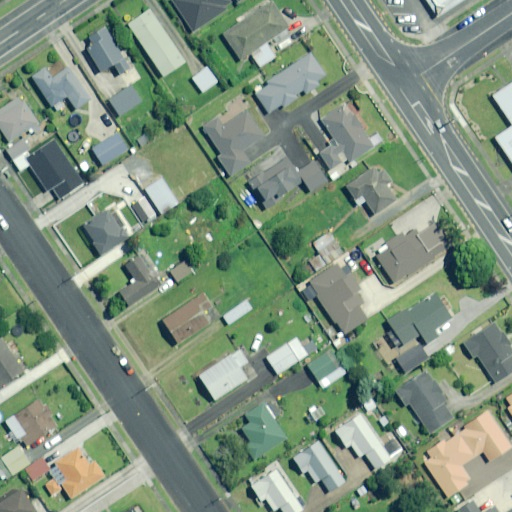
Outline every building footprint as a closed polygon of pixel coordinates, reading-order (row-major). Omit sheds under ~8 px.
[(234,4),(230,0),(185,0),(177,5),(193,30),(234,4)] [(425,0),(435,13),(453,0),(425,0)] [(290,27),(273,1),(224,34),(241,61),(252,54),(261,68),(277,57),(267,42),(290,27)] [(186,62),(150,10),(129,25),(165,77),(186,62)] [(119,77),(136,67),(127,52),(122,54),(106,23),(89,32),(92,38),(88,52),(100,74),(113,67),(119,77)] [(307,95),(322,83),(320,81),(327,76),(309,53),(256,94),(270,113),(282,104),(285,108),(298,98),(297,96),(304,90),(306,92),(307,95)] [(91,101),(70,67),(52,79),(45,68),(32,77),(52,107),(68,97),(77,110),(91,101)] [(219,82),(208,67),(193,78),(204,93),(219,82)] [(511,83),(493,96),(511,123),(511,126),(496,137),(511,161),(511,83)] [(143,102),(132,86),(110,100),(120,116),(143,102)] [(0,110),(0,129),(9,145),(30,132),(33,136),(44,130),(24,96),(0,110)] [(328,174),(333,182),(343,176),(337,167),(347,161),(352,168),(358,164),(356,162),(386,143),(379,132),(370,138),(347,100),(320,117),(335,141),(318,152),(331,172),(328,174)] [(218,156),(232,177),(253,164),(245,151),(268,137),(249,108),(227,121),(223,115),(202,129),(208,138),(210,137),(221,154),(218,156)] [(103,165),(129,149),(133,157),(140,152),(135,144),(130,148),(120,132),(93,149),(103,165)] [(148,132),(136,139),(141,147),(153,139),(148,132)] [(25,138),(7,149),(12,159),(31,148),(25,138)] [(53,139),(30,155),(28,152),(14,161),(21,172),(30,165),(48,191),(53,188),(61,200),(84,184),(53,139)] [(298,172),(283,149),(244,175),(268,210),(280,202),(278,199),(304,181),(311,192),(329,181),(315,161),(298,172)] [(399,201),(378,167),(347,186),(359,206),(366,201),(375,216),(399,201)] [(180,204),(163,178),(146,188),(163,215),(180,204)] [(119,226),(108,210),(85,227),(104,255),(131,236),(122,223),(119,226)] [(452,246),(438,223),(418,235),(413,227),(378,248),(382,254),(378,256),(395,284),(435,259),(434,257),(452,246)] [(334,241),(328,233),(314,244),(320,251),(334,241)] [(135,280),(118,291),(129,308),(163,284),(141,252),(124,264),(135,280)] [(327,265),(321,254),(310,261),(317,271),(327,265)] [(200,259),(190,266),(186,261),(171,271),(178,282),(193,272),(194,273),(205,266),(200,259)] [(346,276),(337,263),(308,284),(345,335),(369,318),(361,307),(366,304),(358,292),(362,289),(350,273),(346,276)] [(409,312),(408,313),(422,335),(428,345),(440,338),(435,330),(453,319),(437,294),(409,312)] [(210,324),(194,300),(163,321),(179,344),(210,324)] [(253,309),(247,300),(224,316),(229,325),(253,309)] [(408,313),(406,310),(388,321),(395,332),(389,335),(398,349),(422,335),(408,313)] [(511,354),(511,347),(496,324),(465,345),(474,358),(478,356),(497,384),(511,373),(511,356),(511,355),(511,354)] [(308,355),(296,337),(267,357),(279,375),(308,355)] [(13,339),(6,344),(2,338),(0,339),(0,386),(1,387),(24,372),(13,356),(21,351),(13,339)] [(430,358),(419,342),(396,358),(406,374),(430,358)] [(249,362),(241,350),(200,375),(215,400),(248,380),(240,367),(249,362)] [(346,374),(329,350),(308,366),(324,389),(346,374)] [(448,403),(428,372),(397,392),(406,406),(410,404),(430,434),(454,419),(444,405),(448,403)] [(371,397),(362,404),(369,414),(379,407),(371,397)] [(57,429),(42,401),(6,420),(17,439),(21,437),(26,446),(57,429)] [(288,439),(264,403),(246,415),(251,423),(243,429),(252,443),(245,447),(255,461),(288,439)] [(323,415),(316,405),(304,413),(312,424),(323,415)] [(421,457),(449,497),(454,504),(461,499),(457,492),(472,482),(461,466),(484,451),(491,462),(511,447),(511,446),(489,411),(465,427),(467,429),(461,433),(455,425),(449,429),(454,438),(446,443),(445,441),(421,457)] [(394,437),(383,445),(360,412),(334,430),(347,447),(351,444),(360,457),(365,454),(376,470),(393,458),(403,450),(394,437)] [(346,482),(318,440),(293,457),(304,474),(308,471),(316,483),(322,479),(330,492),(346,482)] [(32,464),(21,446),(3,457),(13,475),(32,464)] [(91,464),(80,448),(56,464),(67,480),(60,485),(57,479),(46,485),(53,496),(64,488),(71,499),(106,477),(96,461),(91,464)] [(51,470),(43,458),(23,471),(32,483),(51,470)] [(301,496),(296,499),(276,469),(251,485),(262,501),(266,498),(275,511),(281,507),(283,511),(300,511),(304,510),(302,508),(307,505),(301,496)] [(37,511),(23,489),(0,503),(0,511),(37,511)] [(511,511),(511,510),(509,511),(499,511),(496,507),(488,511),(481,511),(474,501),(459,511),(511,511)]
